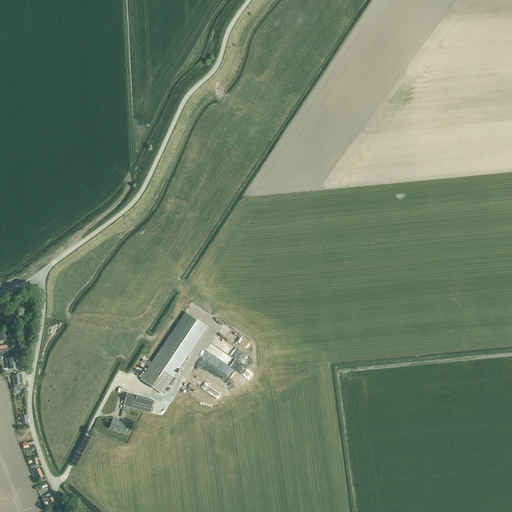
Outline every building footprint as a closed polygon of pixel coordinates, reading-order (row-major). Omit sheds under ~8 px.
[(207,327),(185,312),(140,379),(162,394),(207,327)] [(210,344),(235,356),(238,350),(223,342),(225,337),(219,334),(217,336),(214,335),(210,344)] [(232,378),(241,364),(222,352),(218,358),(220,359),(215,367),(232,378)] [(7,368),(3,369),(3,370),(4,373),(4,374),(12,372),(12,369),(17,368),(15,357),(5,358),(6,363),(8,363),(9,368),(7,368)] [(199,368),(197,372),(212,380),(215,374),(207,370),(206,372),(199,368)] [(19,374),(13,375),(14,385),(15,389),(21,388),(20,384),(19,374)] [(206,386),(207,383),(199,379),(196,385),(206,391),(204,393),(209,396),(213,388),(210,386),(209,388),(206,386)] [(214,388),(210,395),(216,400),(221,392),(214,388)] [(127,393),(124,405),(147,411),(150,412),(154,400),(150,399),(127,393)] [(112,421),(109,428),(119,432),(119,431),(125,434),(129,425),(118,421),(117,423),(112,421)] [(35,465),(31,466),(32,469),(33,468),(34,471),(35,470),(35,471),(39,479),(41,478),(43,477),(43,476),(40,469),(39,464),(37,458),(33,459),(35,465)] [(47,497),(42,499),(46,506),(49,505),(50,508),(56,505),(52,497),(51,493),(46,495),(47,497)]
